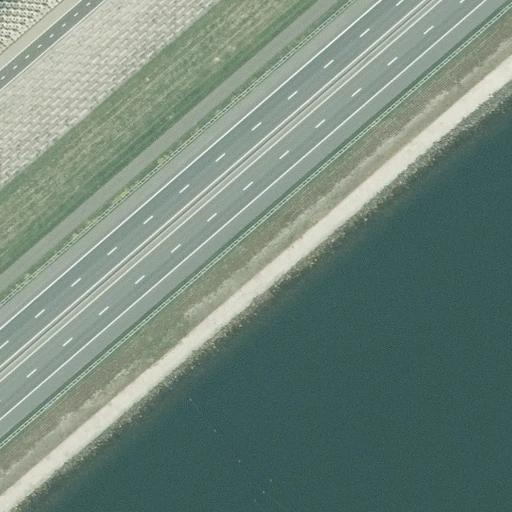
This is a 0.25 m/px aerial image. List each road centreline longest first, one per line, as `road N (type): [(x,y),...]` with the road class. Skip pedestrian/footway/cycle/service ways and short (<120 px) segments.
road 1 (motorway): [(0,404),(470,0)]
road 2 (motorway): [(397,0),(0,345)]
